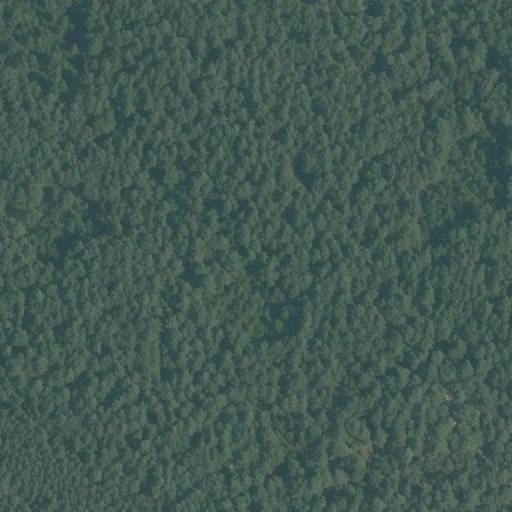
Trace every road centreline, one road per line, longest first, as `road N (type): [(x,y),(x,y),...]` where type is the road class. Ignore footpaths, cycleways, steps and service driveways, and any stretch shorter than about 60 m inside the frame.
road 1 (track): [(173,511),(384,353)]
road 2 (track): [(511,486),(384,353)]
road 3 (track): [(0,401),(103,511)]
